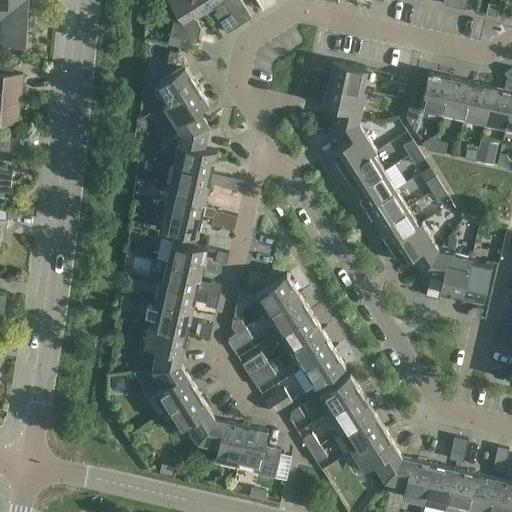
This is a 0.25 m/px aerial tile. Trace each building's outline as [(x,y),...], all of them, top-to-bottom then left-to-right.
[(0,0),(0,24),(5,25),(4,43),(26,45),(28,0),(0,0)] [(193,15),(204,8),(198,0),(172,0),(185,20),(182,22),(174,20),(170,34),(196,40),(199,25),(193,15)] [(223,0),(198,0),(204,8),(213,3),(216,9),(213,11),(226,31),(238,23),(223,0)] [(223,0),(238,23),(250,15),(241,0),(223,0)] [(496,14),(498,3),(487,1),(484,12),(496,14)] [(173,70),(183,64),(177,55),(178,50),(170,48),(167,60),(173,70)] [(362,89),(363,88),(367,66),(332,59),(327,81),(362,89)] [(154,82),(165,101),(166,102),(196,82),(185,63),(183,64),(173,70),(154,82)] [(509,77),(511,77),(511,65),(511,66),(503,70),(509,77)] [(319,79),(321,67),(313,66),(307,69),(312,77),(319,79)] [(21,86),(22,72),(0,69),(0,117),(16,119),(19,86),(21,86)] [(441,110),(449,75),(427,70),(423,87),(412,84),(407,108),(418,110),(419,105),(441,110)] [(463,115),(470,80),(449,75),(441,110),(463,115)] [(505,124),(511,91),(511,77),(509,77),(506,88),(491,85),(484,120),(505,124)] [(484,120),(491,85),(470,80),(463,115),(484,120)] [(330,125),(358,121),(365,89),(363,88),(362,89),(327,81),(322,102),(334,105),(330,125)] [(198,108),(208,102),(196,82),(166,102),(165,101),(163,102),(180,130),(208,124),(198,108)] [(372,151),(375,149),(358,121),(330,125),(341,143),(331,150),(342,168),(371,150),(372,151)] [(211,170),(215,148),(203,146),(208,124),(180,130),(173,162),(211,170)] [(0,146),(10,147),(11,133),(0,131),(0,146)] [(482,134),(477,158),(492,161),(498,137),(482,134)] [(432,149),(435,138),(429,136),(421,141),(426,148),(432,149)] [(408,154),(417,147),(411,138),(401,144),(408,154)] [(435,138),(432,149),(444,152),(447,140),(435,138)] [(463,156),(474,159),(477,147),(465,145),(463,156)] [(414,163),(423,157),(417,147),(408,154),(414,163)] [(383,169),(372,151),(371,150),(342,168),(354,187),(383,169)] [(209,179),(219,181),(221,172),(211,170),(173,162),(168,183),(206,191),(209,179)] [(0,185),(10,186),(12,166),(0,165),(0,185)] [(366,205),(394,187),(383,169),(354,187),(366,205)] [(221,172),(219,181),(219,183),(242,188),(245,177),(221,172)] [(430,190),(440,184),(434,174),(424,180),(430,190)] [(216,206),(204,203),(206,191),(168,183),(163,205),(168,206),(168,205),(202,212),(213,214),(215,207),(216,206)] [(436,200),(446,193),(440,184),(430,190),(436,200)] [(377,224),(406,205),(394,187),(366,205),(377,224)] [(168,205),(168,206),(163,226),(197,234),(202,212),(168,205)] [(417,223),(416,221),(406,205),(377,224),(388,241),(417,223)] [(215,207),(213,214),(212,221),(223,223),(226,209),(215,207)] [(226,209),(223,223),(234,226),(237,212),(226,209)] [(422,271),(437,248),(420,220),(416,221),(417,223),(388,241),(401,262),(412,255),(422,271)] [(167,259),(202,267),(204,256),(206,245),(172,237),(167,259)] [(226,263),(229,250),(218,247),(215,261),(226,263)] [(471,259),(471,257),(437,248),(422,271),(442,276),(439,288),(461,293),(468,259),(471,259)] [(210,280),(199,278),(202,267),(167,259),(162,279),(162,280),(198,288),(208,291),(210,280)] [(491,264),(471,259),(468,259),(461,293),(484,298),(491,264)] [(269,309),(299,290),(287,271),(257,290),(269,309)] [(193,310),(198,288),(162,280),(162,279),(159,278),(154,301),(193,310)] [(210,280),(208,291),(219,293),(222,281),(211,278),(210,280)] [(281,328),(311,309),(299,290),(269,309),(281,328)] [(217,305),(219,293),(208,291),(205,302),(217,305)] [(188,330),(193,310),(154,301),(149,322),(188,330)] [(479,318),(479,315),(481,307),(474,305),(467,309),(471,316),(479,318)] [(292,346),(322,327),(311,309),(281,328),(292,346)] [(236,331),(245,325),(242,320),(234,318),(233,326),(235,330),(236,331)] [(210,335),(213,321),(202,319),(199,333),(210,335)] [(501,331),(511,333),(511,321),(504,319),(501,331)] [(152,366),(181,362),(188,330),(149,322),(145,343),(157,346),(152,366)] [(236,331),(235,330),(229,333),(228,339),(234,348),(252,336),(245,325),(236,331)] [(304,364),(333,345),(322,327),(292,346),(304,364)] [(511,339),(511,336),(511,333),(501,331),(499,339),(504,345),(511,339)] [(333,345),(304,364),(316,383),(346,364),(333,345)] [(242,361),(250,373),(268,361),(261,349),(242,361)] [(268,361),(250,373),(257,384),(276,373),(268,361)] [(181,362),(152,366),(163,383),(152,390),(164,409),(197,388),(181,362)] [(503,377),(506,365),(497,363),(491,368),(496,375),(503,377)] [(123,371),(110,373),(112,387),(125,386),(123,371)] [(319,390),(331,408),(331,409),(361,390),(350,371),(319,390)] [(266,398),(273,410),(292,398),(285,386),(266,398)] [(198,439),(215,416),(197,388),(164,409),(176,428),(187,422),(198,439)] [(340,429),(373,408),(361,390),(331,409),(331,408),(328,410),(340,429)] [(297,418),(304,413),(298,403),(291,408),(289,415),(297,418)] [(352,448),(385,427),(373,408),(340,429),(352,448)] [(215,416),(198,439),(218,443),(216,456),(238,461),(239,458),(237,457),(245,423),(215,416)] [(238,461),(237,466),(275,475),(281,448),(265,444),(268,428),(245,423),(237,457),(239,458),(238,461)] [(384,477),(401,453),(385,427),(352,448),(364,466),(373,460),(384,477)] [(310,448),(320,442),(312,430),(303,436),(310,448)] [(464,448),(467,438),(453,435),(451,446),(464,448)] [(317,460),(327,454),(320,442),(310,448),(317,460)] [(496,444),(494,455),(505,458),(507,447),(496,444)] [(462,459),(464,448),(451,446),(448,456),(462,459)] [(423,499),(432,460),(401,453),(384,477),(405,482),(402,494),(423,499)] [(492,466),(503,469),(505,458),(494,455),(492,466)] [(175,463),(161,460),(159,469),(173,472),(175,463)] [(445,503),(454,465),(432,460),(423,499),(445,503)] [(467,509),(468,505),(467,505),(475,470),(454,465),(445,503),(467,509)] [(467,505),(468,505),(488,510),(496,475),(475,470),(467,505)] [(498,511),(510,511),(511,507),(511,478),(496,475),(488,510),(498,511)]
